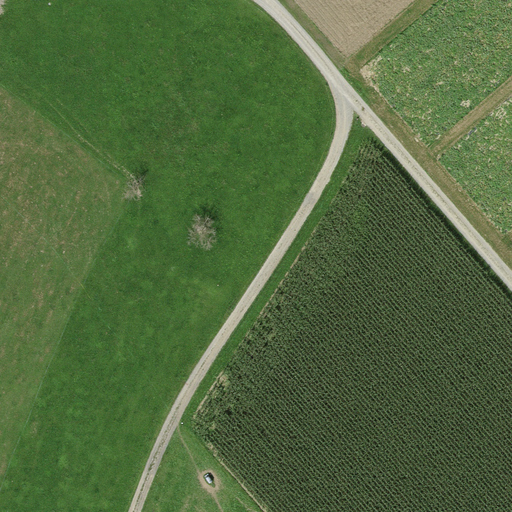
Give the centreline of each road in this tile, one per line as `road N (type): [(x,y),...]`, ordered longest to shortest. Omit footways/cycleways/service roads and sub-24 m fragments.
road 1 (track): [(353,98),(339,152),(176,417),(135,511)]
road 2 (track): [(271,0),(511,280)]
